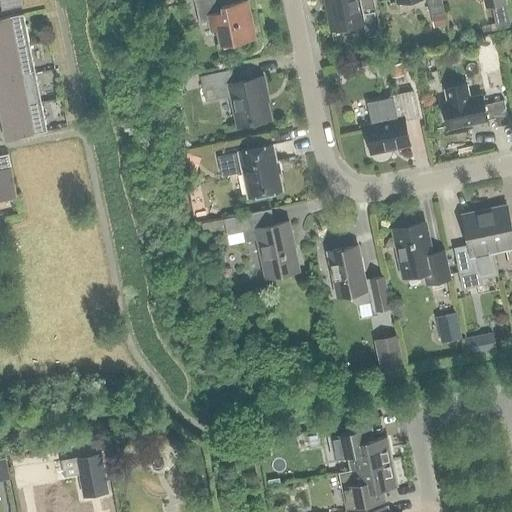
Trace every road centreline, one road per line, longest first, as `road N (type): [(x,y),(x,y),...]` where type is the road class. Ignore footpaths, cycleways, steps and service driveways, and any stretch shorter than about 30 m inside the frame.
road 1 (residential): [(511,164),(373,194),(337,180),(325,164),(294,0)]
road 2 (residential): [(435,511),(423,449),(433,421),(480,408),(511,421)]
